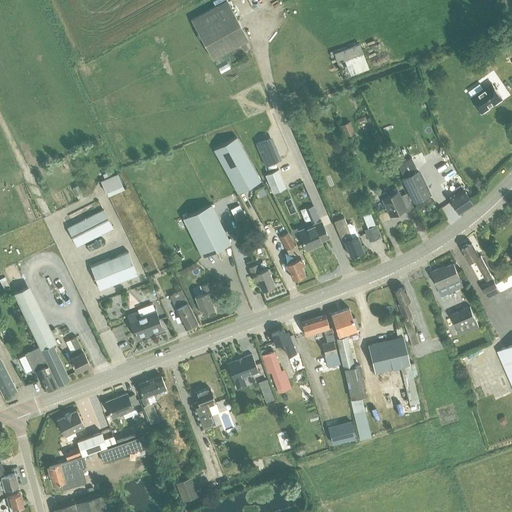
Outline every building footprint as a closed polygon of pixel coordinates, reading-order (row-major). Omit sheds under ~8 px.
[(213,58),(248,39),(226,0),(191,19),(213,58)] [(362,42),(336,51),(345,78),(371,68),(362,42)] [(511,44),(502,52),(510,63),(511,61),(511,44)] [(479,60),(474,63),(479,70),(483,66),(479,60)] [(502,98),(492,84),(472,98),(477,105),(482,112),(493,105),(502,98)] [(381,121),(389,117),(381,101),(372,105),(381,121)] [(365,116),(357,119),(359,125),(367,122),(365,116)] [(350,121),(341,125),(346,137),(355,132),(350,121)] [(238,193),(261,180),(237,136),(214,149),(238,193)] [(276,162),(266,139),(256,143),(266,166),(276,162)] [(420,168),(419,164),(427,160),(423,152),(401,161),(406,174),(420,168)] [(265,174),(273,192),(286,187),(278,168),(265,174)] [(404,177),(403,177),(409,189),(413,198),(414,201),(416,204),(418,208),(432,201),(429,194),(421,178),(418,171),(418,170),(414,172),(404,177)] [(117,173),(101,180),(105,191),(122,184),(117,173)] [(449,199),(459,213),(473,203),(461,185),(453,191),(455,195),(449,199)] [(263,188),(257,192),(260,197),(267,194),(263,188)] [(391,217),(407,210),(397,188),(390,192),(391,195),(382,199),(391,217)] [(202,256),(230,242),(211,203),(183,217),(202,256)] [(241,203),(233,207),(237,215),(245,211),(241,203)] [(316,203),(308,206),(314,220),(321,217),(316,203)] [(77,245),(113,227),(104,209),(68,227),(77,245)] [(244,235),(252,231),(245,215),(236,220),(244,235)] [(350,223),(347,224),(344,217),(334,221),(342,240),(345,242),(351,256),(364,251),(354,224),(350,223)] [(314,228),(300,234),(300,235),(305,246),(306,250),(307,250),(315,247),(314,244),(321,241),(328,238),(321,221),(314,224),(312,225),(314,228)] [(377,225),(365,230),(370,242),(382,237),(377,225)] [(297,228),(291,231),(294,237),(300,235),(300,234),(298,231),(297,228)] [(293,279),(305,273),(301,266),(304,264),(296,245),(295,245),(288,232),(280,236),(287,249),(289,255),(293,253),(296,259),(286,263),(293,279)] [(463,248),(462,249),(470,262),(475,259),(486,279),(492,276),(481,256),(480,256),(472,244),(469,245),(466,245),(464,246),(463,248)] [(137,274),(128,252),(90,267),(99,289),(137,274)] [(262,290),(274,286),(267,268),(259,271),(256,263),(249,266),(255,282),(258,280),(262,290)] [(439,288),(460,279),(454,264),(441,269),(441,268),(432,272),(439,288)] [(502,289),(511,286),(511,273),(499,277),(502,289)] [(5,276),(0,278),(0,279),(4,289),(10,286),(5,276)] [(494,280),(482,286),(488,297),(500,291),(494,280)] [(202,314),(214,309),(210,298),(214,297),(208,282),(200,285),(203,293),(195,296),(202,314)] [(28,286),(15,292),(41,348),(59,385),(70,379),(53,343),(58,341),(31,285),(28,286)] [(412,345),(420,343),(411,320),(413,319),(406,301),(409,300),(403,287),(394,291),(400,303),(398,304),(405,320),(403,321),(412,345)] [(185,328),(197,322),(181,290),(169,295),(185,328)] [(341,310),(331,314),(333,320),(336,327),(334,327),(336,333),(337,336),(359,328),(357,322),(355,316),(353,317),(351,311),(349,307),(341,310)] [(470,307),(452,315),(460,335),(479,327),(470,307)] [(162,328),(156,311),(140,317),(138,312),(127,316),(136,338),(162,328)] [(328,367),(340,364),(333,341),(335,340),(331,327),(329,327),(325,314),(301,322),(305,335),(323,330),(327,342),(321,344),(328,367)] [(284,329),(271,334),(276,345),(283,342),(288,355),(296,352),(297,352),(299,351),(293,334),(290,335),(289,332),(285,333),(284,329)] [(76,336),(70,339),(75,349),(71,351),(73,356),(71,358),(77,370),(90,364),(76,336)] [(339,338),(337,339),(344,369),(345,369),(351,399),(360,440),(372,437),(363,396),(368,395),(361,365),(354,367),(347,336),(345,337),(339,338)] [(403,337),(368,345),(375,372),(400,366),(410,405),(420,403),(413,376),(410,364),(403,337)] [(511,383),(511,345),(498,352),(511,383)] [(39,346),(25,353),(33,371),(34,372),(36,371),(40,381),(43,379),(48,390),(57,385),(51,372),(52,372),(48,365),(39,346)] [(280,370),(273,352),(261,356),(267,374),(271,372),(278,392),(291,387),(285,369),(280,370)] [(246,385),(243,377),(250,374),(251,375),(259,372),(252,354),(244,357),(244,358),(228,364),(234,380),(235,380),(238,389),(246,385)] [(0,358),(0,387),(4,396),(14,391),(15,392),(17,391),(0,358)] [(148,416),(146,417),(149,424),(163,419),(162,415),(159,416),(153,402),(156,401),(153,393),(166,388),(161,375),(138,384),(143,397),(141,398),(146,412),(148,416)] [(207,405),(215,402),(209,387),(195,393),(201,411),(195,413),(201,429),(212,425),(206,410),(209,409),(207,405)] [(270,389),(262,392),(266,402),(274,399),(270,389)] [(138,403),(134,394),(128,396),(127,393),(106,401),(112,417),(133,409),(132,406),(138,403)] [(408,406),(379,416),(385,430),(413,420),(408,406)] [(57,420),(65,436),(85,426),(77,410),(71,414),(70,412),(64,415),(65,416),(57,420)] [(356,437),(352,421),(328,427),(332,443),(356,437)] [(111,427),(105,429),(107,436),(114,434),(111,427)] [(82,454),(85,453),(107,445),(102,432),(77,440),(79,446),(64,452),(67,459),(82,454)] [(123,436),(122,433),(119,434),(115,435),(116,438),(117,442),(121,440),(124,439),(123,436)] [(105,449),(99,451),(101,457),(103,461),(109,459),(128,452),(145,446),(141,436),(125,442),(105,449)] [(49,468),(47,469),(48,473),(50,473),(54,484),(59,482),(60,482),(61,482),(62,486),(63,488),(71,486),(79,484),(78,481),(76,476),(74,468),(77,468),(79,467),(86,465),(84,461),(83,457),(84,457),(84,456),(79,457),(79,456),(72,458),(73,459),(71,460),(49,466),(49,468)] [(3,473),(0,474),(0,491),(1,491),(5,490),(10,488),(18,486),(15,473),(4,476),(3,473)] [(199,495),(192,476),(178,481),(185,500),(199,495)] [(220,482),(223,489),(231,486),(228,479),(220,482)] [(6,497),(10,510),(24,507),(20,493),(6,497)] [(113,511),(108,493),(54,509),(55,511),(113,511)]
